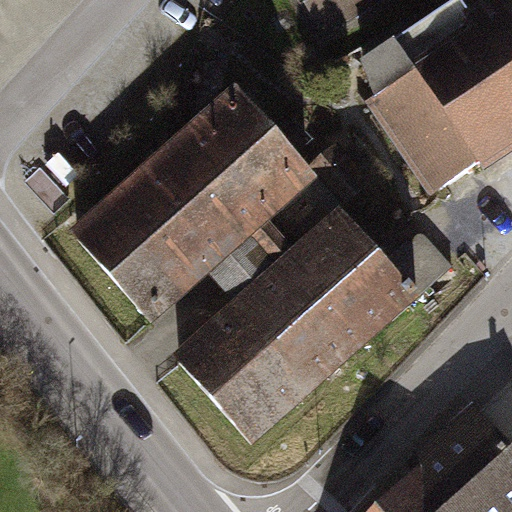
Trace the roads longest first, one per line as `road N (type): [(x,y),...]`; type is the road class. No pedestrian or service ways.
road 1 (secondary): [(0,265),(196,511)]
road 2 (residential): [(317,511),(511,295)]
road 3 (residential): [(113,0),(0,132)]
